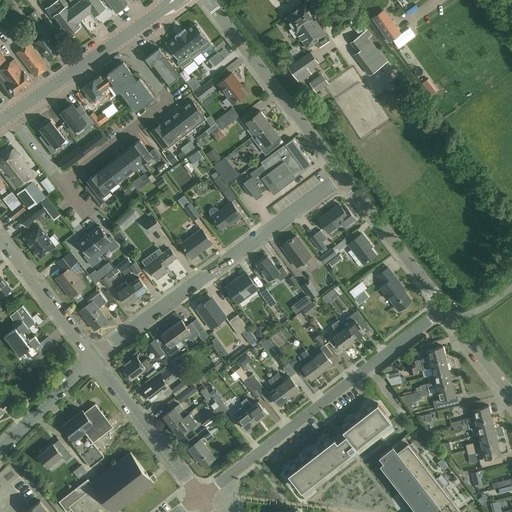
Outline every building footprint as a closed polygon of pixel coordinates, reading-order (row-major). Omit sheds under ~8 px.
[(68,9),(77,21),(91,10),(94,15),(105,6),(100,0),(69,0),(71,2),(70,3),(73,6),(68,9)] [(128,5),(127,3),(124,0),(106,0),(116,12),(117,13),(128,5)] [(73,6),(70,3),(69,4),(66,1),(61,5),(58,1),(50,8),(55,15),(69,34),(80,25),(77,21),(68,9),(73,6)] [(329,39),(326,34),(312,14),(317,10),(314,5),(308,9),(305,4),(286,17),(307,47),(314,42),(318,47),(329,39)] [(28,15),(33,21),(35,24),(41,19),(34,10),(28,15)] [(388,13),(375,22),(378,26),(389,42),(402,33),(388,13)] [(43,22),(37,26),(35,28),(42,37),(35,42),(48,60),(62,50),(49,33),(51,32),(43,22)] [(186,30),(190,36),(194,41),(198,46),(202,51),(201,52),(203,53),(208,49),(212,46),(204,35),(195,23),(190,27),(186,30)] [(4,29),(12,40),(21,34),(16,27),(15,28),(12,24),(4,29)] [(180,32),(175,36),(176,38),(176,37),(184,48),(193,58),(197,55),(201,52),(202,51),(198,46),(194,41),(190,36),(186,30),(185,29),(180,32)] [(172,41),(167,44),(173,53),(179,61),(178,62),(180,65),(183,68),(189,64),(194,60),(193,58),(184,48),(176,37),(176,38),(172,41)] [(358,51),(354,54),(370,75),(388,61),(371,40),(358,51)] [(35,76),(48,67),(29,42),(16,52),(35,76)] [(181,76),(165,55),(159,48),(145,58),(166,86),(181,76)] [(14,58),(7,64),(4,61),(7,58),(0,49),(0,65),(2,68),(0,69),(0,74),(15,94),(31,82),(24,71),(14,58)] [(289,67),(300,82),(311,74),(308,69),(318,63),(310,52),(289,67)] [(214,67),(223,59),(219,54),(209,61),(214,67)] [(107,74),(121,91),(135,110),(147,102),(151,107),(158,102),(140,77),(136,79),(123,62),(107,74)] [(232,73),(218,84),(233,103),(245,94),(238,84),(240,82),(232,73)] [(15,94),(0,74),(0,85),(9,98),(15,94)] [(100,75),(82,88),(85,91),(87,93),(85,94),(87,98),(90,101),(91,100),(92,101),(101,94),(110,88),(113,91),(115,95),(121,91),(107,74),(102,77),(100,75)] [(322,74),(309,82),(316,92),(329,83),(322,74)] [(194,76),(186,82),(193,90),(200,85),(194,76)] [(202,99),(217,88),(211,81),(196,92),(202,99)] [(191,99),(181,107),(196,126),(206,118),(191,99)] [(66,108),(61,113),(68,122),(75,131),(78,128),(82,125),(84,127),(85,129),(89,126),(94,123),(91,119),(90,117),(89,116),(85,112),(81,115),(76,110),(72,104),(66,108)] [(181,107),(171,115),(186,134),(196,126),(181,107)] [(252,136),(269,122),(260,111),(256,114),(252,108),(239,118),(252,136)] [(91,115),(89,116),(90,117),(91,119),(94,123),(96,126),(102,122),(107,118),(103,112),(97,117),(94,113),(91,115)] [(171,115),(161,123),(175,142),(186,134),(171,115)] [(228,125),(221,117),(216,121),(222,129),(228,125)] [(42,127),(40,129),(49,140),(45,144),(52,154),(57,150),(54,146),(65,139),(51,120),(49,122),(47,120),(41,125),(42,127)] [(279,134),(269,122),(252,136),(266,153),(280,142),(276,137),(279,134)] [(150,131),(165,150),(175,142),(161,123),(150,131)] [(218,129),(212,133),(217,138),(222,135),(218,129)] [(105,138),(101,132),(88,142),(93,148),(105,138)] [(294,174),(303,168),(304,170),(312,164),(293,138),(261,162),(262,164),(250,173),(253,176),(251,177),(250,177),(244,182),(245,183),(243,185),(246,189),(250,194),(252,193),(256,199),(263,194),(261,192),(268,187),(273,193),(296,177),(294,174)] [(140,139),(131,146),(143,162),(151,156),(156,161),(161,158),(154,148),(149,152),(140,139)] [(78,146),(69,153),(75,161),(85,154),(80,148),(78,146)] [(143,162),(131,146),(122,153),(134,169),(143,162)] [(14,148),(0,158),(0,168),(17,190),(36,175),(14,148)] [(213,163),(219,158),(212,148),(206,152),(213,163)] [(205,158),(199,150),(190,157),(196,165),(205,158)] [(134,169),(122,153),(114,159),(126,175),(134,169)] [(174,155),(168,160),(172,164),(178,160),(174,155)] [(126,175),(114,159),(105,166),(117,182),(126,175)] [(117,182),(105,166),(96,173),(111,191),(109,188),(117,182)] [(231,167),(221,174),(228,183),(238,176),(231,167)] [(230,187),(227,183),(220,175),(219,176),(216,172),(211,175),(214,179),(214,180),(223,192),(230,187)] [(111,191),(96,173),(88,180),(97,192),(92,195),(100,205),(105,201),(102,198),(111,191)] [(41,182),(49,192),(55,187),(47,177),(41,182)] [(159,187),(166,183),(163,179),(157,184),(159,187)] [(19,196),(18,197),(27,208),(29,209),(46,195),(33,180),(17,193),(19,196)] [(184,193),(181,195),(178,198),(182,204),(189,199),(184,193)] [(27,208),(18,197),(8,205),(12,211),(8,214),(13,220),(27,208)] [(184,207),(194,220),(201,215),(191,202),(190,202),(188,200),(183,204),(185,206),(184,207)] [(242,215),(231,201),(230,202),(219,210),(218,209),(216,207),(214,207),(212,207),(211,209),(210,210),(210,212),(210,214),(211,216),(221,228),(230,221),(231,223),(242,215)] [(46,210),(41,203),(28,212),(33,220),(46,210)] [(319,219),(329,232),(341,222),(344,226),(355,219),(347,209),(344,211),(339,204),(319,219)] [(136,211),(132,207),(124,214),(116,221),(119,225),(127,218),(136,211)] [(144,222),(152,233),(161,226),(153,215),(150,218),(144,222)] [(98,224),(88,232),(103,251),(108,247),(111,250),(118,244),(110,234),(108,236),(98,224)] [(32,232),(25,237),(32,248),(40,258),(48,252),(55,246),(57,244),(60,242),(57,238),(54,234),(51,236),(49,238),(44,232),(39,226),(32,232)] [(181,243),(190,256),(201,248),(202,250),(212,243),(201,229),(181,243)] [(88,232),(77,241),(86,253),(84,255),(92,265),(99,259),(97,256),(103,251),(88,232)] [(310,237),(319,250),(326,245),(316,232),(310,237)] [(362,233),(348,244),(363,263),(376,254),(371,247),(372,246),(362,233)] [(296,235),(283,245),(295,260),(293,262),(296,266),(311,255),(296,235)] [(332,247),(319,257),(325,264),(337,254),(336,253),(348,243),(344,238),(332,248),(332,247)] [(150,254),(142,261),(144,263),(146,266),(147,265),(152,271),(157,278),(162,275),(167,271),(165,269),(163,266),(170,261),(176,257),(173,252),(170,248),(166,251),(163,253),(161,250),(159,248),(150,254)] [(69,251),(60,258),(64,262),(65,262),(68,265),(76,259),(69,251)] [(283,266),(278,269),(268,256),(257,264),(268,280),(276,274),(281,280),(289,274),(283,266)] [(315,259),(306,263),(310,273),(319,270),(315,259)] [(130,265),(136,274),(141,270),(135,261),(130,265)] [(113,268),(109,262),(103,267),(108,273),(113,268)] [(126,267),(122,262),(117,266),(120,271),(126,267)] [(70,266),(56,277),(70,296),(85,285),(70,266)] [(384,284),(395,276),(388,267),(378,275),(384,284)] [(246,272),(227,286),(238,302),(258,288),(246,272)] [(0,296),(0,297),(11,289),(0,275),(0,296)] [(101,280),(107,288),(113,284),(107,275),(101,280)] [(287,279),(292,286),(298,281),(292,275),(287,279)] [(395,276),(384,284),(380,287),(399,310),(412,300),(398,283),(399,282),(395,276)] [(128,284),(138,297),(138,296),(137,295),(147,288),(139,277),(129,284),(128,283),(128,284)] [(302,285),(312,299),(319,293),(309,280),(302,285)] [(120,285),(122,288),(117,292),(127,305),(138,297),(128,284),(126,281),(120,285)] [(353,294),(360,290),(357,285),(350,289),(353,294)] [(260,293),(270,307),(277,302),(266,288),(260,293)] [(105,293),(112,302),(116,299),(108,290),(105,293)] [(88,301),(90,303),(80,310),(89,322),(91,321),(96,327),(107,319),(99,308),(107,302),(100,292),(88,301)] [(328,292),(322,297),(326,303),(332,298),(328,292)] [(301,299),(306,306),(311,301),(306,295),(301,299)] [(210,298),(197,308),(211,328),(226,316),(220,308),(218,309),(210,298)] [(307,315),(318,307),(314,302),(303,310),(307,315)] [(10,315),(18,325),(5,335),(20,355),(27,349),(34,357),(45,349),(35,336),(30,340),(24,332),(36,322),(23,305),(10,315)] [(229,321),(238,334),(248,327),(238,314),(229,321)] [(182,319),(172,327),(181,339),(186,335),(190,340),(200,333),(191,322),(187,326),(182,319)] [(355,340),(345,327),(339,319),(331,325),(338,333),(333,336),(332,334),(327,338),(336,349),(340,345),(343,349),(355,340)] [(355,319),(345,327),(355,340),(365,332),(362,328),(355,319)] [(256,327),(257,336),(265,336),(264,326),(256,327)] [(181,339),(172,327),(162,334),(167,341),(162,344),(170,355),(180,348),(176,343),(181,339)] [(258,340),(250,329),(243,334),(252,345),(258,340)] [(320,335),(318,337),(316,339),(321,345),(325,342),(320,335)] [(211,340),(213,343),(212,344),(215,349),(220,345),(214,338),(211,340)] [(155,339),(148,344),(158,357),(164,352),(155,339)] [(421,352),(428,350),(429,358),(415,361),(416,366),(446,359),(443,346),(436,348),(434,341),(419,344),(421,352)] [(323,351),(312,359),(322,371),(332,363),(328,358),(333,354),(325,344),(321,348),(323,351)] [(322,371),(312,359),(305,350),(301,353),(308,362),(302,367),(300,364),(295,368),(303,378),(308,374),(312,379),(322,371)] [(279,353),(275,356),(283,366),(288,362),(280,352),(279,353)] [(167,365),(171,361),(168,356),(163,360),(167,365)] [(242,367),(251,361),(248,356),(239,363),(242,367)] [(146,358),(141,363),(137,357),(122,368),(132,380),(143,372),(149,378),(157,371),(146,358)] [(446,359),(416,366),(408,368),(409,374),(418,372),(417,371),(432,368),(433,374),(428,376),(449,371),(446,359)] [(177,362),(162,373),(169,383),(184,371),(183,370),(186,367),(182,361),(178,363),(177,362)] [(388,384),(400,382),(398,369),(386,371),(388,384)] [(449,371),(428,376),(430,383),(421,385),(421,386),(416,387),(417,392),(422,390),(452,383),(449,371)] [(273,376),(289,396),(299,388),(290,376),(285,380),(278,372),(273,376)] [(261,394),(248,377),(245,373),(241,377),(257,398),(261,394)] [(253,373),(248,377),(261,394),(266,390),(253,373)] [(161,376),(156,379),(143,389),(152,401),(164,391),(167,395),(173,391),(161,376)] [(289,396),(273,376),(268,380),(275,388),(269,392),(279,404),(289,396)] [(193,383),(176,396),(181,403),(198,390),(193,383)] [(452,383),(422,390),(423,395),(438,392),(440,400),(433,401),(435,408),(448,405),(446,398),(455,396),(452,383)] [(423,396),(423,395),(422,390),(417,392),(400,396),(406,403),(418,400),(418,397),(423,396)] [(208,391),(203,395),(206,399),(211,396),(208,391)] [(218,406),(224,413),(229,409),(216,392),(211,395),(219,406),(218,406)] [(247,410),(256,422),(267,414),(258,402),(253,406),(246,398),(242,402),(248,409),(247,410)] [(416,401),(409,403),(412,412),(419,410),(416,401)] [(83,409),(74,416),(93,442),(113,426),(109,420),(95,403),(85,411),(83,409)] [(295,482),(301,490),(313,481),(319,477),(321,475),(330,468),(332,466),(333,466),(348,454),(356,448),(360,445),(362,443),(371,436),(373,434),(374,434),(379,430),(391,421),(385,412),(380,406),(379,404),(379,405),(378,403),(371,408),(372,408),(366,412),(342,430),(345,434),(337,440),(334,437),(300,464),(294,468),(288,473),(289,474),(290,476),(295,482)] [(171,426),(183,417),(175,406),(163,416),(171,426)] [(224,413),(218,406),(200,420),(206,427),(215,420),(224,413)] [(461,426),(492,418),(489,406),(473,410),(475,416),(450,422),(451,427),(461,425),(461,426)] [(256,422),(247,410),(237,418),(246,430),(256,422)] [(183,417),(171,426),(179,436),(191,427),(198,422),(190,412),(183,417)] [(113,426),(122,419),(117,413),(109,420),(113,426)] [(93,442),(74,416),(63,425),(71,436),(68,438),(91,467),(104,456),(93,442)] [(492,418),(461,426),(453,428),(454,432),(472,428),(474,436),(479,434),(495,431),(492,418)] [(215,420),(206,427),(210,432),(203,437),(207,442),(214,436),(212,433),(220,427),(215,420)] [(498,443),(495,431),(479,434),(482,446),(498,443)] [(59,439),(53,444),(53,443),(39,455),(49,466),(62,455),(66,460),(73,456),(59,439)] [(197,456),(205,466),(215,458),(200,439),(189,448),(196,457),(197,456)] [(462,511),(461,511),(443,487),(444,486),(437,477),(436,478),(417,454),(416,453),(418,452),(411,443),(410,444),(406,440),(395,448),(395,449),(383,458),(387,464),(384,466),(419,511),(421,511),(422,511),(462,511)] [(498,443),(482,446),(485,458),(479,459),(481,467),(498,463),(497,456),(501,455),(498,443)] [(475,448),(467,450),(470,459),(475,458),(473,453),(476,453),(475,448)] [(94,486),(115,511),(154,482),(130,452),(102,474),(105,477),(94,486)] [(511,465),(511,477),(492,483),(493,488),(507,485),(511,483),(511,463),(511,464),(511,465)] [(81,464),(73,471),(79,478),(87,471),(81,464)] [(233,473),(236,478),(246,471),(242,466),(233,473)] [(114,511),(115,511),(94,486),(88,478),(59,501),(67,511),(72,509),(74,511),(114,511)] [(50,511),(40,499),(25,511),(24,511),(50,511)] [(494,511),(492,503),(492,502),(489,503),(483,504),(488,511),(494,511)]
